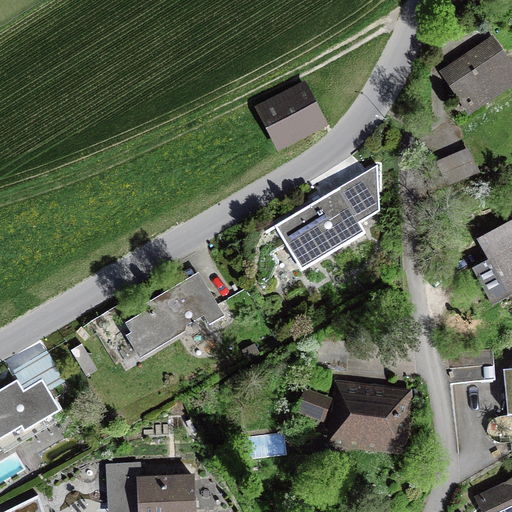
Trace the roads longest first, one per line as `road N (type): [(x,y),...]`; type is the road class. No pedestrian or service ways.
road 1 (residential): [(0,346),(338,142),(387,83),(421,0)]
road 2 (track): [(0,201),(165,137),(417,10)]
road 3 (residential): [(432,511),(445,451),(410,195),(396,146)]
